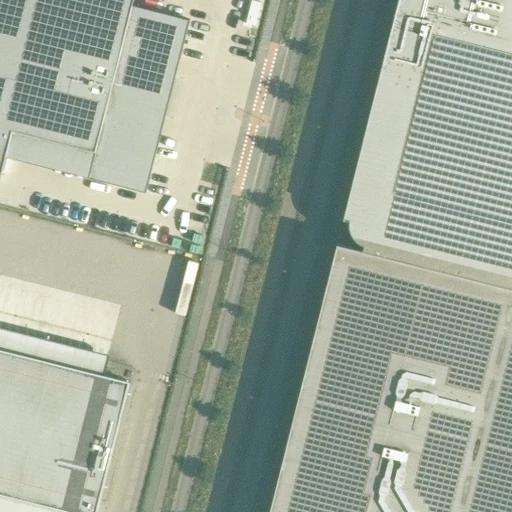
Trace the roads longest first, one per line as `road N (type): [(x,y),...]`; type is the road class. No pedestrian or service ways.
road 1 (tertiary): [(212,511),(341,0)]
road 2 (tertiary): [(306,0),(178,511)]
